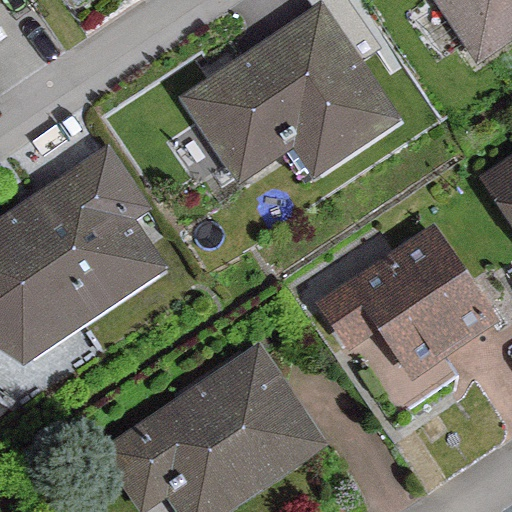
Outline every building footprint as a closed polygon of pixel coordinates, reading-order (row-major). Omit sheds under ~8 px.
[(511,32),(511,0),(437,0),(475,57),(511,32)] [(311,171),(385,122),(315,18),(259,55),(262,60),(250,68),(247,63),(188,103),(237,177),(291,140),(311,171)] [(511,166),(486,184),(511,222),(511,268),(503,275),(511,288),(511,166)] [(148,270),(84,174),(0,230),(0,344),(2,346),(29,328),(39,343),(148,270)] [(438,353),(485,321),(429,238),(321,311),(344,344),(374,324),(407,374),(388,386),(405,411),(454,378),(438,353)] [(251,481),(307,443),(252,361),(108,457),(140,504),(165,487),(181,511),(211,511),(253,484),(251,481)]
